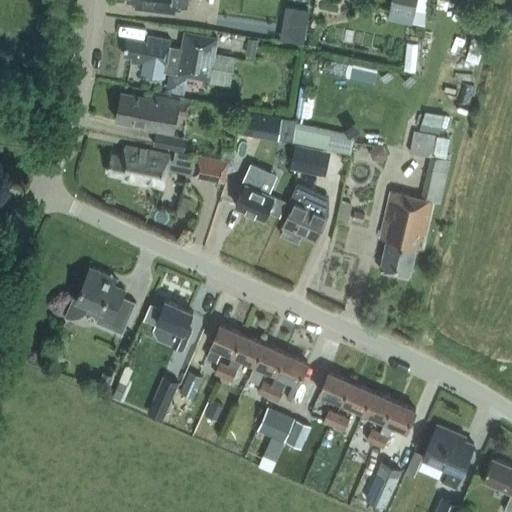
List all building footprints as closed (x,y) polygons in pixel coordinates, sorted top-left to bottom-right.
[(174,5),(188,7),(188,0),(127,0),(128,1),(137,2),(136,8),(173,13),(174,5)] [(417,0),(391,0),(389,11),(414,16),(417,0)] [(296,8),(290,41),(304,44),(309,10),(296,8)] [(206,32),(257,34),(258,17),(207,15),(206,32)] [(177,74),(210,80),(217,36),(185,31),(182,47),(170,45),(171,39),(148,35),(147,41),(127,37),(124,56),(132,58),(131,64),(144,66),(142,74),(165,78),(166,72),(178,74),(177,74)] [(141,128),(173,135),(177,119),(187,121),(191,102),(151,94),(151,97),(123,92),(117,120),(142,125),(141,128)] [(426,111),(422,123),(442,127),(446,114),(426,111)] [(253,113),(249,134),(279,139),(282,117),(253,113)] [(296,140),(353,153),(357,133),(300,119),(296,140)] [(416,246),(423,248),(434,200),(441,202),(448,175),(451,159),(433,156),(437,134),(414,130),(410,151),(431,156),(428,170),(422,197),(391,190),(380,238),(387,239),(381,267),(410,274),(416,246)] [(187,138),(156,132),(153,144),(176,149),(183,151),(184,151),(187,138)] [(312,146),(296,142),(291,168),(306,171),(312,146)] [(389,146),(376,144),(374,157),(386,159),(389,146)] [(111,154),(107,173),(122,176),(121,179),(163,188),(167,168),(179,170),(183,151),(176,149),(174,159),(169,158),(169,155),(124,146),(122,156),(111,154)] [(229,162),(197,156),(193,175),(225,181),(229,162)] [(275,195),(268,192),(274,179),(264,174),(267,169),(252,162),(244,181),(247,182),(237,204),(265,216),(268,211),(275,195)] [(329,196),(298,183),(292,197),(295,199),(284,225),(285,226),(282,233),(300,241),(303,233),(317,239),(329,212),(323,209),(329,196)] [(275,195),(268,211),(279,216),(287,200),(275,195)] [(353,203),(342,200),(337,221),(348,224),(353,203)] [(363,221),(365,213),(356,210),(354,219),(363,221)] [(108,274),(91,267),(78,299),(76,298),(76,296),(75,296),(66,318),(67,318),(68,316),(72,317),(75,317),(79,317),(85,313),(87,310),(90,312),(101,317),(99,322),(97,321),(97,323),(123,334),(122,335),(123,336),(137,302),(136,302),(135,303),(123,298),(126,290),(105,281),(108,274)] [(159,320),(166,324),(159,338),(185,350),(194,330),(187,328),(194,312),(168,300),(164,309),(159,318),(159,320)] [(152,304),(148,313),(159,318),(164,309),(152,304)] [(222,350),(233,354),(234,355),(243,334),(222,324),(207,357),(217,361),(222,350)] [(229,364),(223,377),(232,381),(242,358),(255,364),(265,343),(243,334),(234,355),(233,354),(229,364)] [(278,374),(287,353),(265,343),(255,364),(249,379),(259,383),(265,368),(278,374)] [(287,353),(278,374),(274,384),(268,397),(278,401),(288,378),(299,383),(308,362),(287,353)] [(223,377),(229,364),(220,360),(214,373),(223,377)] [(189,369),(180,390),(194,396),(203,375),(189,369)] [(114,376),(103,372),(98,384),(109,388),(114,376)] [(322,393),(343,402),(353,381),(332,372),(322,393)] [(113,396),(120,399),(127,382),(119,379),(113,396)] [(268,397),(274,384),(263,379),(257,392),(268,397)] [(365,412),(374,390),(353,381),(343,402),(363,411),(365,412)] [(374,390),(365,412),(387,421),(397,400),(374,390)] [(151,414),(163,420),(171,402),(159,397),(151,414)] [(387,421),(382,432),(377,445),(384,448),(394,424),(408,430),(417,409),(397,400),(387,421)] [(268,406),(258,429),(272,435),(284,441),(295,417),(268,406)] [(331,410),(326,422),(333,426),(336,427),(341,414),(331,410)] [(341,414),(336,427),(345,431),(350,419),(341,414)] [(297,419),(288,441),(300,446),(310,424),(297,419)] [(445,482),(457,487),(463,472),(475,445),(455,437),(455,434),(452,430),(438,424),(424,455),(451,467),(445,482)] [(369,441),(377,445),(382,432),(375,429),(369,441)] [(272,435),(259,464),(272,470),(280,452),(284,441),(272,435)] [(508,511),(511,511),(511,465),(494,458),(485,480),(511,491),(511,498),(507,511),(508,511)] [(366,498),(385,506),(401,469),(382,461),(366,498)] [(457,511),(461,504),(442,495),(434,511),(457,511)]
